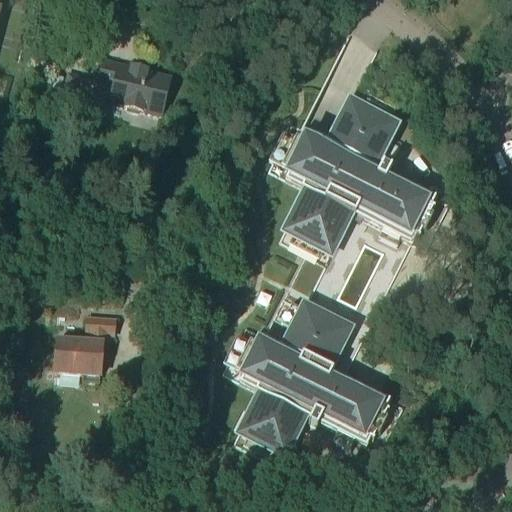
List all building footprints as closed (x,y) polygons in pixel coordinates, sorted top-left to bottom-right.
[(129,73),(103,66),(98,87),(113,90),(109,107),(125,112),(125,115),(139,118),(140,115),(160,120),(169,82),(147,77),(148,74),(129,70),(129,73)] [(77,111),(83,83),(68,79),(62,108),(77,111)] [(375,172),(394,133),(381,127),(387,115),(353,98),(327,148),(316,143),(308,139),(304,147),(301,145),(300,146),(295,143),(281,171),(286,174),(286,175),(289,177),(284,185),(304,195),(285,233),(285,232),(284,234),(294,238),(292,242),(321,257),(322,253),(332,258),(351,219),(381,234),(378,242),(396,251),(400,243),(411,249),(415,241),(418,242),(419,241),(418,240),(421,235),(424,237),(433,220),(429,218),(432,213),(433,214),(433,212),(431,211),(435,202),(388,179),(391,174),(382,169),(379,174),(375,172)] [(329,375),(348,336),(301,313),(282,351),(262,341),(258,350),(255,348),(254,349),(249,346),(235,374),(240,376),(240,378),(243,379),(238,388),(258,398),(239,436),(248,441),(246,445),(274,459),(276,455),(286,460),(305,422),(310,424),(307,429),(316,433),(318,428),(336,437),(331,446),(349,456),(354,446),(365,452),(370,444),(373,445),(373,444),(372,443),(375,438),(379,440),(387,423),(383,421),(386,416),(387,416),(388,415),(385,414),(389,405),(329,375)] [(112,340),(113,324),(88,322),(86,343),(73,342),(73,345),(57,344),(54,378),(83,380),(83,386),(98,387),(99,366),(107,366),(109,340),(112,340)]
